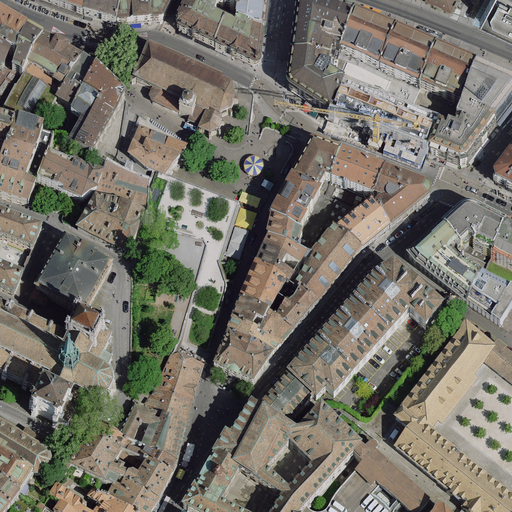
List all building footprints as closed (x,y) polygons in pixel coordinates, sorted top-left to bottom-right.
[(61,8),(84,16),(88,0),(34,0),(35,0),(61,8)] [(104,0),(88,0),(84,16),(101,21),(116,26),(121,6),(104,0)] [(122,0),(121,6),(116,26),(138,25),(149,24),(162,23),(170,7),(173,0),(122,0)] [(253,32),(263,35),(268,9),(269,0),(189,0),(187,4),(217,17),(219,11),(236,17),(233,24),(253,32)] [(485,21),(511,33),(511,0),(489,0),(480,19),(485,21)] [(194,38),(214,47),(224,20),(217,17),(187,4),(178,25),(180,32),(194,38)] [(341,55),(352,20),(325,11),(311,6),(307,5),(303,5),(299,8),(297,12),(295,27),(292,52),(327,63),(332,51),(341,55)] [(16,58),(27,34),(6,22),(0,18),(0,48),(11,55),(16,58)] [(261,50),(263,35),(253,32),(233,24),(224,20),(214,47),(237,57),(252,64),(259,61),(261,50)] [(375,29),(352,20),(341,55),(385,71),(397,37),(375,29)] [(24,77),(44,43),(27,34),(16,58),(19,59),(13,70),(20,74),(24,77)] [(418,45),(397,37),(385,71),(428,87),(438,52),(418,45)] [(36,131),(57,100),(81,64),(59,51),(44,43),(24,77),(2,113),(17,123),(36,131)] [(11,55),(0,48),(0,69),(3,71),(5,67),(11,55)] [(154,103),(178,115),(190,119),(189,123),(202,128),(199,135),(201,136),(202,134),(209,137),(210,139),(212,139),(212,136),(218,134),(220,136),(222,134),(219,132),(222,126),(225,126),(225,124),(222,124),(220,121),(221,118),(229,115),(231,117),(233,115),(231,113),(235,103),(238,104),(238,102),(235,101),(233,94),(237,92),(237,88),(160,50),(158,54),(154,52),(152,48),(148,49),(149,52),(136,81),(131,82),(132,85),(137,84),(154,91),(151,98),(154,103)] [(376,98),(385,71),(341,55),(332,51),(327,63),(326,72),(328,76),(334,80),(347,86),(376,98)] [(308,103),(333,118),(347,86),(334,80),(328,76),(326,72),(327,63),(292,52),(290,72),(288,92),(308,103)] [(466,103),(476,71),(461,63),(438,52),(428,87),(466,103)] [(5,67),(13,70),(19,59),(16,58),(11,55),(5,67)] [(57,100),(74,110),(96,73),(90,68),(83,62),(81,64),(57,100)] [(0,69),(0,109),(2,111),(15,88),(13,86),(20,74),(13,70),(5,67),(3,71),(0,69)] [(428,87),(385,71),(376,98),(419,116),(428,87)] [(481,119),(497,126),(511,106),(511,86),(484,74),(476,71),(466,103),(463,109),(457,123),(475,131),(481,119)] [(96,73),(74,110),(73,115),(83,121),(75,135),(70,144),(92,158),(92,157),(101,142),(125,102),(124,99),(108,84),(96,73)] [(347,86),(333,118),(382,136),(428,154),(440,126),(419,116),(376,98),(347,86)] [(466,103),(428,87),(419,116),(440,126),(453,131),(457,123),(463,109),(466,103)] [(72,130),(76,121),(70,118),(66,127),(72,130)] [(440,126),(428,154),(449,162),(460,167),(467,165),(490,135),(497,126),(481,119),(475,131),(457,123),(453,131),(440,126)] [(47,135),(70,144),(75,135),(66,130),(51,125),(47,135)] [(0,170),(2,166),(12,144),(17,130),(0,126),(0,170)] [(40,137),(17,130),(12,144),(2,166),(0,170),(0,198),(13,202),(28,207),(36,189),(34,188),(35,185),(25,181),(40,137)] [(162,153),(167,142),(146,133),(141,131),(134,148),(157,163),(162,153)] [(25,181),(35,185),(36,182),(37,182),(49,157),(55,142),(40,137),(25,181)] [(185,149),(167,142),(162,153),(180,161),(187,152),(185,149)] [(157,163),(134,148),(130,157),(145,171),(152,174),(158,176),(161,178),(165,179),(173,170),(157,163)] [(293,183),(317,195),(323,184),(323,182),(325,181),(331,183),(341,158),(315,148),(312,149),(303,165),(293,183)] [(162,153),(157,163),(173,170),(180,161),(162,153)] [(511,156),(502,169),(495,178),(496,184),(511,191),(511,156)] [(97,195),(101,181),(90,175),(87,177),(80,170),(49,157),(37,182),(47,187),(55,190),(54,193),(61,196),(62,194),(82,203),(97,195)] [(364,167),(341,158),(331,183),(375,200),(385,175),(364,167)] [(107,170),(101,181),(97,195),(114,201),(129,206),(137,209),(139,203),(143,187),(120,178),(107,170)] [(408,184),(385,175),(375,200),(381,203),(386,201),(387,205),(380,206),(375,210),(390,231),(412,214),(428,201),(430,198),(430,195),(428,192),(408,184)] [(272,222),(273,223),(298,237),(321,197),(317,195),(293,183),(284,199),(272,222)] [(375,200),(331,183),(325,200),(336,205),(351,212),(356,209),(363,204),(372,207),(375,200)] [(145,188),(143,187),(139,203),(142,204),(147,205),(148,189),(145,188)] [(113,204),(114,201),(97,195),(96,200),(96,204),(111,208),(113,204)] [(321,197),(298,237),(303,239),(311,243),(314,245),(316,243),(324,228),(336,205),(325,200),(321,197)] [(372,207),(374,209),(375,210),(380,206),(387,205),(386,201),(381,203),(375,200),(372,207)] [(139,203),(137,209),(136,211),(135,215),(144,220),(146,216),(148,213),(147,205),(142,204),(139,203)] [(92,209),(79,232),(101,244),(128,257),(142,226),(144,222),(144,220),(135,215),(125,211),(111,208),(96,204),(92,209)] [(335,234),(338,236),(362,217),(356,209),(351,212),(336,205),(324,228),(335,234)] [(376,242),(390,231),(375,210),(374,209),(372,209),(362,217),(338,236),(361,253),(376,242)] [(452,222),(443,230),(461,251),(470,244),(475,247),(474,249),(492,258),(496,251),(506,228),(492,221),(480,214),(473,212),(467,212),(461,215),(452,222)] [(41,232),(0,214),(0,292),(12,297),(15,297),(23,276),(0,266),(0,241),(3,240),(13,244),(32,253),(41,232)] [(303,239),(298,237),(273,223),(272,227),(269,242),(270,244),(297,255),(301,247),(300,246),(303,239)] [(491,259),(511,269),(511,230),(506,228),(496,251),(492,258),(491,259)] [(461,251),(443,230),(433,239),(409,260),(418,269),(447,291),(459,301),(467,307),(483,277),(467,265),(455,257),(461,251)] [(350,267),(361,253),(338,236),(335,234),(322,249),(314,259),(341,277),(350,267)] [(93,256),(66,242),(51,268),(36,292),(80,316),(83,309),(88,311),(112,268),(93,256)] [(314,261),(314,259),(322,249),(316,243),(314,245),(311,243),(304,258),(314,261)] [(297,255),(270,244),(268,248),(265,253),(280,261),(300,270),(307,272),(314,261),(304,258),(297,255)] [(471,256),(474,249),(475,247),(470,244),(461,251),(471,256)] [(471,256),(472,256),(489,265),(491,259),(492,258),(474,249),(471,256)] [(472,256),(471,256),(461,251),(455,257),(467,265),(472,256)] [(301,284),(307,272),(300,270),(280,261),(265,253),(262,261),(257,271),(294,292),(301,284)] [(301,284),(294,292),(300,296),(317,307),(323,300),(331,290),(341,277),(314,259),(314,261),(307,272),(301,284)] [(489,265),(483,277),(511,291),(511,269),(491,259),(489,265)] [(300,296),(294,292),(257,271),(250,285),(277,302),(276,305),(279,307),(282,309),(284,306),(286,308),(287,307),(290,309),(294,306),(300,296)] [(410,315),(426,298),(393,272),(376,283),(370,290),(355,306),(389,338),(410,315)] [(467,307),(500,328),(511,307),(511,291),(483,277),(467,307)] [(271,320),(279,307),(276,305),(277,302),(250,285),(247,293),(242,304),(268,320),(269,319),(271,320)] [(80,316),(36,292),(32,300),(42,305),(43,304),(64,316),(66,313),(78,320),(79,318),(80,316)] [(286,308),(277,324),(277,325),(293,334),(301,325),(317,307),(300,296),(294,306),(290,309),(287,307),(286,308)] [(434,305),(426,298),(410,315),(426,330),(442,311),(434,305)] [(268,320),(242,304),(236,319),(234,324),(259,336),(268,320)] [(0,373),(4,375),(2,379),(6,381),(8,377),(25,385),(23,389),(27,391),(29,387),(38,392),(35,399),(39,401),(36,407),(32,404),(29,410),(34,412),(32,416),(36,419),(38,414),(55,422),(52,427),(57,429),(60,424),(62,425),(68,428),(83,397),(90,400),(88,404),(90,405),(92,401),(99,402),(99,406),(101,406),(101,402),(107,398),(110,401),(112,399),(109,397),(113,390),(116,391),(117,388),(113,387),(111,380),(115,378),(114,376),(110,378),(105,373),(112,360),(103,356),(109,344),(111,345),(112,343),(110,342),(112,338),(106,335),(103,334),(105,330),(101,328),(99,332),(97,331),(94,330),(82,324),(83,320),(79,318),(78,320),(78,322),(72,319),(70,324),(72,324),(66,338),(63,337),(54,332),(57,326),(53,324),(50,330),(34,323),(37,316),(33,314),(30,321),(22,317),(18,315),(14,314),(16,309),(9,306),(7,311),(0,307),(0,373)] [(389,338),(355,306),(336,327),(319,345),(354,377),(389,338)] [(162,317),(174,320),(177,311),(165,308),(162,317)] [(80,316),(79,318),(83,320),(82,324),(94,330),(100,317),(88,311),(83,309),(80,316)] [(259,340),(281,349),(287,342),(293,334),(277,325),(277,324),(271,320),(269,319),(268,320),(259,336),(259,340)] [(229,336),(273,357),(277,353),(281,349),(259,340),(259,336),(234,324),(231,331),(229,336)] [(397,420),(411,431),(418,423),(430,432),(481,365),(484,361),(492,351),(466,331),(403,412),(397,420)] [(273,357),(229,336),(223,349),(215,368),(254,385),(264,370),(267,365),(273,357)] [(334,398),(354,377),(319,345),(303,363),(300,366),(291,377),(314,398),(317,402),(326,391),(334,398)] [(511,357),(496,345),(492,351),(484,361),(511,383),(511,357)] [(203,370),(173,358),(157,393),(191,406),(198,385),(201,375),(203,370)] [(258,412),(285,430),(312,400),(314,398),(291,377),(289,379),(262,408),(258,412)] [(143,411),(152,395),(135,388),(135,397),(132,404),(136,406),(143,411)] [(190,408),(191,406),(157,393),(155,392),(153,394),(152,395),(143,411),(157,417),(164,420),(185,431),(188,419),(190,408)] [(148,453),(160,426),(154,424),(157,417),(143,411),(136,406),(127,423),(120,438),(132,446),(148,453)] [(304,511),(354,458),(363,448),(335,422),(322,410),(296,438),(285,430),(258,412),(255,410),(253,408),(230,442),(226,439),(184,510),(189,511),(304,511)] [(322,410),(335,422),(342,415),(340,413),(322,410)] [(48,454),(55,446),(53,445),(51,447),(26,431),(23,436),(0,420),(0,454),(34,476),(44,476),(46,479),(48,478),(45,475),(50,467),(54,467),(55,466),(51,465),(48,454)] [(184,436),(185,431),(164,420),(160,426),(148,453),(177,467),(184,436)] [(511,511),(511,499),(430,432),(418,423),(411,431),(397,449),(467,506),(463,511),(511,511)] [(128,454),(132,446),(120,438),(102,424),(99,427),(96,432),(94,435),(123,451),(128,454)] [(123,451),(94,435),(84,447),(74,460),(70,465),(72,466),(100,481),(105,484),(113,471),(120,457),(123,451)] [(365,452),(363,448),(354,458),(363,465),(357,473),(372,488),(377,483),(408,511),(420,511),(430,502),(375,454),(377,450),(377,447),(374,445),(371,445),(365,452)] [(65,453),(55,446),(48,454),(51,465),(55,466),(65,453)] [(175,473),(177,467),(148,453),(132,446),(128,454),(140,461),(148,465),(173,479),(175,473)] [(123,451),(120,457),(137,466),(140,461),(128,454),(123,451)] [(0,481),(20,496),(34,476),(0,454),(0,465),(0,466),(0,481)] [(62,482),(68,486),(72,488),(75,484),(65,478),(72,466),(70,465),(74,460),(71,458),(58,480),(62,482)] [(113,471),(105,484),(108,486),(114,489),(110,497),(107,501),(126,511),(153,511),(159,504),(165,493),(173,479),(148,465),(138,480),(132,477),(128,478),(113,471)] [(0,500),(11,508),(20,496),(0,481),(0,500)] [(107,501),(110,497),(104,494),(108,486),(105,484),(100,481),(95,495),(107,501)] [(62,482),(59,487),(65,492),(68,486),(62,482)] [(67,511),(126,511),(107,501),(95,495),(93,493),(89,500),(104,510),(102,511),(84,511),(87,508),(65,492),(59,487),(51,499),(61,507),(67,511)] [(57,511),(61,507),(51,499),(46,507),(47,508),(51,511),(57,511)] [(0,511),(8,511),(11,508),(0,500),(0,511)]
